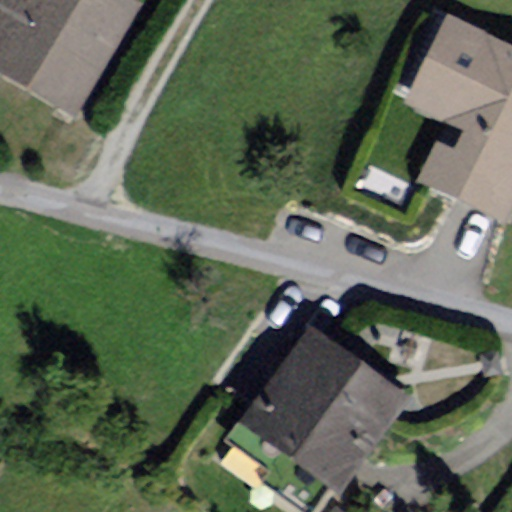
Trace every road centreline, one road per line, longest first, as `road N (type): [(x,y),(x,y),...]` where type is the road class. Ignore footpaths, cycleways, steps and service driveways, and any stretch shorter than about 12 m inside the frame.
road 1 (residential): [(0,192),(511,326)]
road 2 (track): [(81,213),(205,0)]
